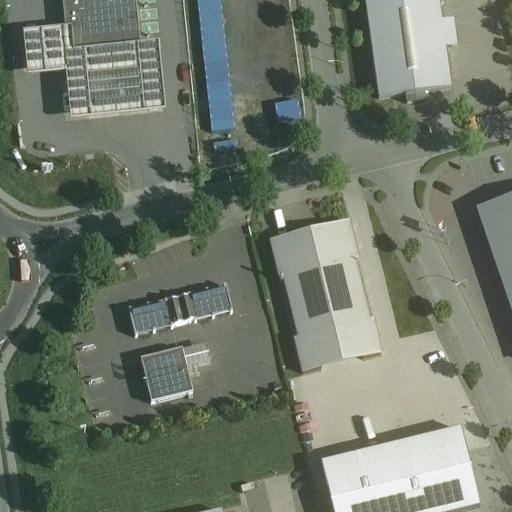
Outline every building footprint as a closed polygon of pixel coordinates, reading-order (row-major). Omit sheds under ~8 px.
[(133,0),(78,0),(62,2),(65,33),(68,61),(139,54),(139,49),(133,0)] [(436,0),(381,0),(363,3),(377,102),(449,92),(436,0)] [(65,33),(23,37),(27,80),(65,76),(70,125),(164,115),(157,47),(139,49),(139,54),(68,61),(65,33)] [(511,212),(484,222),(511,305),(511,212)] [(347,226),(269,245),(278,283),(282,282),(297,342),(293,343),(301,377),(379,358),(371,324),(367,325),(352,265),(356,264),(347,226)] [(186,300),(165,306),(165,304),(163,305),(169,332),(172,332),(171,330),(192,325),(193,326),(195,326),(188,299),(186,299),(186,300)] [(180,354),(139,364),(150,407),(191,397),(180,354)] [(321,468),(331,511),(477,511),(479,511),(460,434),(321,468)]
